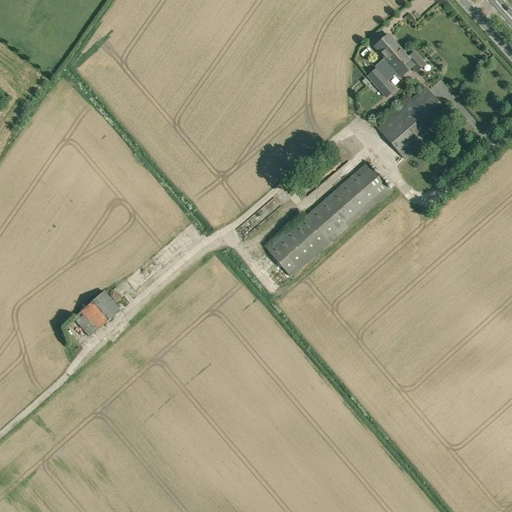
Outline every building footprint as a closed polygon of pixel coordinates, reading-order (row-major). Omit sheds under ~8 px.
[(374,67),(376,68),(367,76),(371,81),(404,51),(403,52),(388,35),(375,47),(384,58),(374,67)] [(415,51),(409,56),(404,51),(371,81),(378,89),(386,98),(395,90),(387,81),(394,74),(396,72),(401,77),(412,67),(417,72),(426,64),(415,51)] [(405,159),(452,117),(451,116),(425,87),(378,129),(405,159)] [(444,170),(444,166),(443,162),(441,159),(438,156),(435,154),(432,152),(429,151),(425,151),(422,152),(418,153),(415,154),(412,157),(410,159),(408,163),(407,167),(407,170),(408,174),(409,177),(410,180),(413,183),(417,186),(419,187),(423,188),(427,188),(430,188),(434,187),(437,185),(439,183),(441,180),(443,177),(444,174),(444,170)] [(291,278),(329,244),(390,191),(366,163),(267,250),(291,278)] [(321,180),(309,187),(312,193),(325,186),(321,180)] [(256,234),(283,208),(277,201),(249,227),(256,234)] [(247,225),(240,231),(246,238),(253,232),(247,225)] [(89,337),(121,310),(104,291),(73,319),(89,337)]
